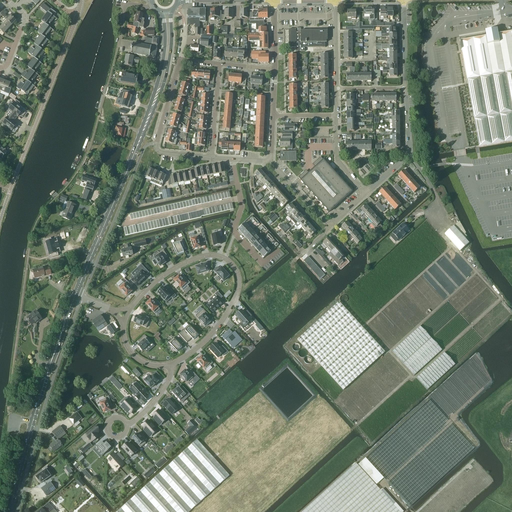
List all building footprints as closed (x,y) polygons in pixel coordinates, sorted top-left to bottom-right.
[(374,14),(374,8),(364,9),(364,15),(370,15),(370,20),(374,20),(374,17),(374,14)] [(45,23),(48,26),(55,17),(54,16),(56,14),(56,13),(51,9),(50,9),(41,21),(45,23)] [(188,25),(195,25),(195,28),(195,32),(195,33),(195,36),(200,36),(200,22),(206,22),(206,9),(188,9),(188,18),(188,25)] [(222,20),(222,16),(222,11),(219,11),(219,10),(210,9),(210,19),(215,19),(215,17),(218,17),(218,20),(222,20)] [(5,13),(2,16),(5,19),(7,20),(12,25),(16,21),(11,16),(9,14),(7,17),(5,15),(7,13),(4,10),(3,11),(3,12),(5,13)] [(233,10),(225,10),(224,18),(233,18),(233,10)] [(240,19),(244,19),(243,18),(248,18),(248,14),(247,13),(247,10),(241,10),(241,14),(240,14),(240,19)] [(268,18),(268,10),(253,10),(250,10),(250,21),(264,21),(264,18),(268,18)] [(356,19),(356,18),(356,11),(347,11),(347,18),(351,18),(351,19),(356,19)] [(136,16),(134,22),(140,24),(139,28),(143,29),(144,29),(145,24),(144,23),(145,19),(143,19),(144,15),(136,13),(136,14),(135,13),(134,16),(136,16)] [(5,19),(1,23),(3,25),(8,30),(10,28),(11,28),(12,26),(12,25),(7,20),(5,19)] [(264,24),(264,21),(250,21),(250,24),(256,24),(256,30),(256,34),(267,33),(267,29),(268,29),(268,24),(264,24)] [(138,35),(139,28),(140,24),(134,22),(134,25),(128,24),(127,28),(133,29),(132,33),(135,34),(134,36),(137,37),(138,34),(138,35)] [(41,35),(45,38),(52,29),(48,26),(45,23),(38,32),(41,35)] [(301,32),(296,32),(296,29),(289,29),(289,48),(296,48),(296,52),(305,52),(305,48),(325,47),(325,42),(327,42),(326,40),(327,40),(327,30),(301,31),(301,32)] [(486,36),(460,41),(474,119),(479,147),(511,140),(511,31),(498,34),(494,31),(488,33),(486,36)] [(260,49),(268,49),(268,33),(267,33),(256,34),(248,34),(248,42),(260,42),(260,49)] [(38,46),(41,49),(48,40),(45,38),(41,35),(34,44),(35,44),(38,46)] [(131,54),(134,55),(136,55),(149,57),(155,58),(159,39),(153,38),(153,39),(145,38),(144,45),(133,43),(131,54)] [(201,39),(200,46),(202,46),(208,47),(209,40),(201,39)] [(242,51),(238,50),(237,59),(244,59),(244,52),(247,52),(247,46),(247,40),(244,40),(244,42),(244,46),(242,46),(242,51)] [(35,44),(28,53),(34,58),(38,61),(44,52),(41,49),(38,46),(35,44)] [(191,45),(191,53),(201,54),(202,46),(200,46),(191,45)] [(265,55),(265,52),(252,52),(252,59),(258,59),(258,61),(259,61),(259,63),(268,63),(268,55),(265,55)] [(139,59),(139,58),(135,58),(136,55),(134,55),(134,57),(126,55),(124,65),(132,67),(133,62),(138,63),(139,59)] [(27,67),(30,69),(34,72),(41,63),(38,61),(34,58),(27,67)] [(19,75),(17,77),(20,80),(22,77),(24,78),(27,81),(34,86),(36,83),(33,81),(37,75),(34,72),(30,69),(27,73),(25,72),(21,77),(19,75)] [(136,84),(138,75),(123,73),(122,77),(120,77),(119,81),(136,84)] [(236,75),(235,83),(241,84),(241,83),(242,84),(242,85),(245,86),(246,79),(246,77),(243,77),(243,79),(242,79),(242,75),(236,75)] [(264,83),(265,79),(263,79),(263,78),(251,77),(251,84),(250,89),(253,89),(254,85),(262,86),(262,83),(264,83)] [(5,81),(1,91),(9,94),(12,87),(9,86),(11,83),(5,81)] [(27,95),(34,86),(27,81),(24,84),(22,82),(17,89),(20,91),(20,90),(27,95)] [(180,88),(188,91),(189,88),(190,88),(191,85),(189,85),(190,85),(182,82),(180,88)] [(186,97),(188,91),(180,88),(178,94),(186,97)] [(122,92),(120,99),(123,99),(130,102),(132,95),(131,95),(123,92),(122,92)] [(257,103),(265,104),(265,97),(262,97),(263,94),(257,94),(257,97),(257,103)] [(118,98),(116,104),(121,105),(121,106),(128,108),(130,102),(123,99),(120,99),(117,98),(118,98)] [(176,104),(183,106),(185,100),(178,98),(176,104)] [(22,111),(23,110),(17,106),(18,105),(15,102),(9,109),(11,111),(8,113),(15,119),(17,116),(18,117),(20,114),(21,114),(22,113),(22,111)] [(182,112),(183,106),(176,104),(174,110),(182,112)] [(13,121),(15,119),(8,113),(6,116),(8,117),(2,124),(6,127),(6,126),(12,131),(13,130),(14,129),(15,128),(15,127),(17,124),(13,121)] [(179,123),(181,116),(173,114),(171,121),(179,123)] [(114,136),(122,138),(122,137),(124,138),(126,129),(124,128),(121,128),(122,125),(124,125),(124,122),(120,122),(120,124),(117,124),(116,127),(114,136)] [(167,136),(174,138),(176,132),(169,130),(167,136)] [(165,142),(176,145),(177,139),(174,138),(167,136),(165,142)] [(228,151),(228,143),(225,142),(225,140),(220,139),(219,146),(222,146),(221,150),(228,151)] [(280,147),(287,147),(287,149),(292,149),(292,142),(293,142),(292,139),(282,139),(280,139),(280,143),(279,143),(279,146),(280,146),(280,147)] [(297,161),(297,152),(280,151),(280,161),(297,161)] [(352,192),(320,157),(321,158),(313,164),(316,167),(309,174),(306,171),(299,178),(298,177),(329,212),(352,192)] [(92,170),(95,164),(89,161),(86,167),(92,170)] [(146,177),(151,179),(152,179),(155,171),(149,169),(146,177)] [(259,179),(264,174),(260,169),(254,174),(259,179)] [(402,180),(408,175),(404,170),(398,175),(402,180)] [(156,184),(160,173),(155,171),(152,179),(151,179),(150,182),(156,184)] [(196,180),(196,178),(194,172),(188,173),(190,181),(196,180)] [(160,173),(156,184),(162,186),(166,175),(160,173)] [(263,183),(268,178),(264,174),(259,179),(262,183),(263,183)] [(95,186),(97,180),(83,175),(81,181),(87,183),(85,188),(86,188),(85,190),(92,192),(93,191),(95,186)] [(169,179),(168,183),(169,186),(172,185),(178,184),(176,175),(170,176),(171,179),(169,179)] [(406,184),(412,179),(408,175),(402,180),(406,184)] [(267,188),(272,183),(268,178),(263,183),(262,183),(260,185),(262,188),(265,186),(267,188)] [(410,189),(416,184),(412,179),(406,184),(410,189)] [(271,192),(277,187),(272,183),(267,188),(271,192)] [(416,184),(410,189),(414,193),(420,188),(416,184)] [(380,196),(381,198),(383,196),(389,191),(385,187),(384,188),(381,186),(379,188),(380,189),(381,188),(382,190),(379,192),(381,195),(380,196)] [(271,192),(267,195),(269,197),(271,196),(273,198),(275,197),(281,192),(277,187),(271,192)] [(153,198),(146,200),(147,204),(153,202),(161,200),(163,200),(167,199),(166,190),(162,191),(163,197),(160,197),(154,199),(153,198)] [(389,191),(383,196),(381,198),(383,200),(385,199),(387,201),(393,196),(389,191)] [(276,204),(285,197),(281,192),(275,197),(277,199),(274,202),(276,204)] [(392,206),(397,201),(393,196),(387,201),(392,206)] [(285,197),(276,204),(278,206),(281,204),(284,206),(289,201),(285,197)] [(397,201),(392,206),(395,210),(401,205),(397,201)] [(70,221),(76,205),(68,202),(62,217),(70,221)] [(287,215),(295,208),(291,204),(286,208),(288,211),(285,213),(287,215)] [(362,211),(364,214),(370,209),(366,204),(361,209),(359,207),(356,210),(359,214),(362,211)] [(295,208),(287,215),(289,218),(292,215),(294,218),(299,213),(295,208)] [(368,218),(374,213),(370,209),(364,214),(368,218)] [(296,225),(304,217),(299,213),(294,218),(291,220),(296,225)] [(372,223),(378,218),(374,213),(368,218),(372,223)] [(302,227),(308,222),(306,220),(307,218),(305,216),(304,217),(296,225),(298,227),(300,225),(302,227)] [(382,222),(378,218),(372,223),(376,227),(375,228),(378,231),(382,227),(380,224),(382,222)] [(345,231),(351,226),(347,221),(345,223),(343,222),(341,224),(343,225),(340,228),(344,232),(345,231)] [(306,232),(312,227),(308,222),(302,227),(306,232)] [(245,223),(238,229),(242,234),(250,226),(249,227),(245,223)] [(392,234),(399,241),(409,232),(403,225),(392,234)] [(250,226),(242,234),(246,237),(254,230),(250,226)] [(349,235),(355,230),(351,226),(345,231),(349,235)] [(454,226),(445,234),(460,251),(469,243),(454,226)] [(312,227),(306,232),(304,234),(306,236),(308,234),(311,236),(316,231),(312,227)] [(254,230),(246,237),(249,241),(258,234),(254,230)] [(353,240),(359,235),(355,230),(349,235),(353,240)] [(220,235),(212,236),(215,249),(223,247),(221,238),(224,238),(223,231),(220,232),(220,235)] [(193,250),(201,248),(200,244),(203,243),(200,234),(190,237),(191,239),(190,239),(193,250)] [(258,234),(249,241),(253,245),(261,238),(260,239),(256,236),(258,234)] [(359,235),(353,240),(358,244),(363,239),(359,235)] [(48,236),(42,238),(42,241),(45,240),(47,247),(58,244),(56,237),(48,239),(48,236)] [(261,238),(253,245),(257,249),(265,242),(261,238)] [(327,248),(332,243),(328,238),(323,243),(327,248)] [(179,241),(178,241),(173,243),(178,255),(184,252),(183,250),(186,249),(182,240),(179,241)] [(265,242),(257,249),(260,253),(267,247),(263,244),(265,242)] [(331,252),(336,247),(332,243),(327,248),(331,252)] [(58,244),(47,247),(48,253),(59,250),(58,244)] [(130,248),(129,244),(126,245),(126,249),(122,250),(123,257),(133,255),(132,248),(130,248)] [(267,247),(260,253),(264,258),(271,251),(267,247)] [(332,259),(335,257),(340,252),(336,247),(331,252),(328,254),(332,259)] [(168,257),(163,250),(159,253),(159,252),(153,256),(154,257),(154,258),(160,267),(166,263),(164,259),(168,257)] [(339,266),(344,262),(341,259),(344,256),(340,252),(335,257),(332,259),(339,266)] [(138,268),(141,271),(131,280),(137,286),(147,276),(145,274),(148,271),(141,264),(138,268)] [(196,266),(198,274),(209,273),(208,264),(196,266)] [(38,269),(33,271),(35,279),(40,277),(42,277),(44,276),(51,274),(50,268),(49,267),(43,269),(43,268),(38,269)] [(229,276),(221,267),(219,270),(217,268),(214,270),(216,273),(215,273),(223,281),(229,276)] [(182,278),(179,275),(173,280),(181,289),(181,288),(184,291),(189,287),(187,285),(190,283),(184,276),(182,278)] [(132,287),(127,281),(125,284),(123,282),(118,287),(119,288),(119,289),(127,297),(132,291),(130,289),(132,287)] [(162,290),(156,295),(166,304),(172,299),(171,298),(173,295),(169,290),(165,293),(162,290)] [(215,295),(205,305),(212,311),(222,302),(218,298),(221,295),(216,290),(213,293),(215,295)] [(153,302),(151,300),(146,304),(155,314),(160,309),(158,307),(161,305),(156,300),(153,302)] [(469,325),(448,300),(418,326),(441,351),(469,325)] [(343,391),(385,352),(339,302),(298,340),(343,391)] [(241,310),(235,315),(241,322),(239,324),(242,328),(251,320),(249,318),(251,316),(247,311),(244,313),(241,310)] [(35,324),(42,319),(36,311),(30,315),(31,316),(27,318),(32,325),(35,323),(35,324)] [(204,327),(210,321),(209,320),(212,318),(206,312),(204,315),(201,312),(195,318),(204,327)] [(136,316),(134,322),(146,328),(149,322),(148,321),(149,318),(141,314),(140,317),(136,316)] [(98,331),(108,325),(101,315),(91,321),(95,327),(98,331)] [(113,324),(107,327),(112,335),(118,331),(113,324)] [(189,325),(179,334),(187,343),(192,338),(194,340),(199,335),(189,325)] [(229,329),(222,336),(233,348),(242,340),(234,332),(233,333),(229,329)] [(140,344),(138,346),(142,351),(149,345),(152,348),(154,346),(151,343),(145,335),(138,341),(140,344)] [(173,338),(169,342),(177,351),(182,347),(180,345),(183,343),(178,338),(176,340),(173,338)] [(214,352),(224,362),(232,354),(227,349),(224,352),(219,347),(214,352)] [(201,356),(195,362),(204,372),(213,363),(208,358),(205,361),(201,356)] [(131,372),(126,367),(123,370),(127,374),(128,373),(130,375),(131,373),(131,372)] [(185,370),(180,375),(189,384),(194,380),(192,378),(196,375),(191,370),(188,373),(185,370)] [(157,379),(160,376),(156,372),(155,372),(152,375),(153,376),(151,377),(149,375),(143,381),(151,389),(154,386),(156,384),(159,381),(157,379)] [(114,378),(111,381),(119,390),(122,387),(114,378)] [(137,382),(129,390),(133,394),(133,395),(138,400),(140,399),(144,403),(149,398),(145,394),(147,392),(144,389),(143,389),(137,382)] [(177,388),(172,392),(180,401),(182,399),(184,401),(190,395),(183,387),(181,389),(179,388),(178,389),(177,388)] [(106,400),(105,398),(99,401),(100,403),(99,403),(104,413),(111,410),(109,407),(112,406),(109,399),(106,400)] [(128,399),(120,406),(127,414),(128,413),(131,415),(138,409),(128,399)] [(169,399),(163,404),(172,415),(178,409),(169,399)] [(159,409),(152,416),(154,418),(153,419),(160,427),(168,419),(159,409)] [(77,413),(69,419),(74,425),(82,419),(77,413)] [(148,420),(141,426),(144,429),(143,430),(150,438),(158,431),(148,420)] [(191,427),(187,430),(190,434),(198,427),(192,420),(188,424),(191,427)] [(60,426),(52,433),(56,438),(64,431),(60,426)] [(96,430),(93,427),(84,435),(86,439),(89,441),(90,439),(91,441),(96,439),(98,435),(97,434),(98,433),(96,430)] [(138,434),(132,438),(141,448),(146,443),(144,441),(147,439),(142,434),(140,436),(138,434)] [(54,452),(63,445),(59,439),(49,446),(54,452)] [(197,440),(116,511),(188,511),(229,475),(197,440)] [(96,447),(104,455),(111,448),(106,444),(105,445),(102,442),(96,447)] [(128,443),(123,448),(131,457),(136,452),(137,452),(138,451),(133,445),(131,446),(128,443)] [(114,453),(107,459),(114,467),(115,466),(118,469),(123,464),(122,462),(125,459),(119,453),(116,456),(114,453)] [(356,463),(301,511),(399,511),(375,484),(356,463)] [(38,482),(40,485),(48,479),(44,473),(47,471),(45,468),(40,471),(42,473),(34,479),(37,483),(38,482)] [(46,496),(56,489),(50,482),(41,488),(46,496)] [(43,508),(38,511),(55,511),(48,503),(43,508)]
